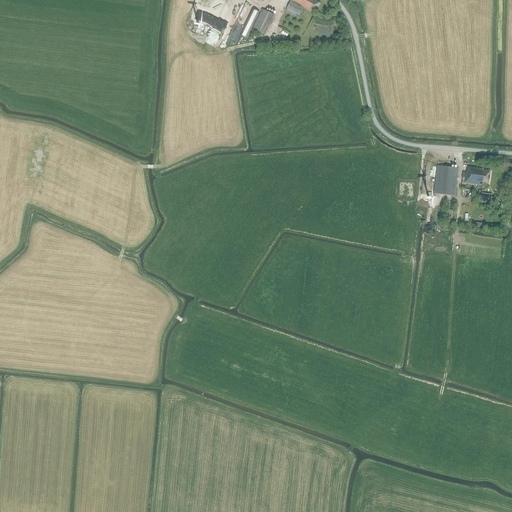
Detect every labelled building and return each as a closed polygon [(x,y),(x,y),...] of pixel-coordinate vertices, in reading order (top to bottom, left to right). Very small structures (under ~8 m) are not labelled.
[(320,3),(319,3),(314,0),(290,0),(309,11),(310,10),(314,12),(317,6),(318,7),(319,7),(320,4),(320,3)] [(299,16),(303,8),(290,1),(286,9),(299,16)] [(246,39),(259,12),(253,8),(239,35),(246,39)] [(274,15),(262,9),(252,30),(264,35),(274,15)] [(231,15),(222,33),(229,37),(238,19),(231,15)] [(455,196),(458,168),(437,166),(434,193),(455,196)] [(466,171),(466,173),(463,172),(462,178),(463,178),(462,184),(464,184),(464,183),(483,185),(483,183),(488,184),(489,180),(490,175),(489,175),(490,171),(483,170),(484,168),(468,166),(467,171),(466,171)] [(490,202),(491,195),(481,193),(480,201),(486,202),(486,201),(490,202)]
